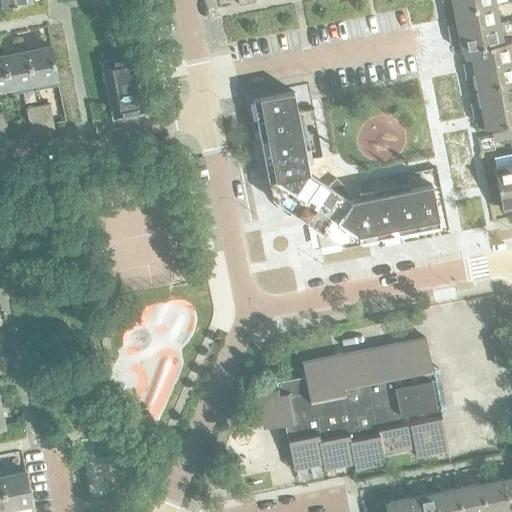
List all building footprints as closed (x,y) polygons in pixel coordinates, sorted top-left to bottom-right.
[(496,0),(442,0),(443,1),(449,0),(451,0),(454,11),(497,2),(496,0)] [(447,24),(449,32),(500,22),(497,2),(454,11),(456,22),(447,24)] [(504,41),(500,22),(449,32),(450,40),(459,38),(461,51),(470,49),(470,48),(504,41)] [(462,62),(464,70),(511,60),(511,40),(511,39),(504,41),(470,48),(470,49),(472,60),(462,62)] [(58,78),(51,44),(27,49),(34,83),(58,78)] [(10,87),(34,83),(27,49),(3,53),(10,87)] [(0,53),(0,89),(10,87),(3,53),(0,53)] [(102,60),(114,118),(142,112),(148,104),(137,53),(102,60)] [(475,75),(477,87),(511,80),(511,60),(464,70),(465,77),(475,75)] [(470,101),(472,109),(511,100),(511,80),(477,87),(480,99),(470,101)] [(253,98),(268,176),(272,197),(274,199),(275,201),(276,203),(278,205),(279,207),(281,209),(283,210),(285,212),(287,213),(289,213),(292,214),(294,214),(297,214),(316,227),(320,246),(339,242),(341,244),(440,224),(432,183),(350,199),(346,197),(346,195),(346,193),(345,190),(344,187),(342,185),(335,178),(328,184),(310,172),(294,90),(253,98)] [(511,121),(511,100),(472,109),(473,117),(483,115),(485,127),(511,121)] [(38,104),(43,130),(55,128),(50,102),(38,104)] [(43,130),(38,104),(26,107),(31,132),(43,130)] [(509,138),(508,129),(492,132),(493,141),(509,138)] [(511,161),(494,165),(503,207),(511,205),(511,161)] [(425,337),(337,354),(301,361),(304,375),(276,381),(277,387),(256,391),(263,428),(284,423),(293,468),(322,462),(324,468),(353,462),(354,468),(385,462),(383,452),(414,446),(415,456),(447,449),(440,413),(439,405),(445,404),(440,376),(433,378),(431,370),(432,370),(425,337)] [(239,459),(228,454),(222,470),(232,474),(239,459)] [(25,470),(0,475),(7,509),(32,504),(25,470)] [(486,511),(499,511),(510,510),(504,478),(480,482),(486,511)] [(486,511),(480,482),(457,487),(461,511),(486,511)] [(433,492),(437,511),(461,511),(457,487),(433,492)] [(437,511),(433,492),(410,497),(412,511),(437,511)] [(387,511),(412,511),(410,497),(385,501),(387,511)]
